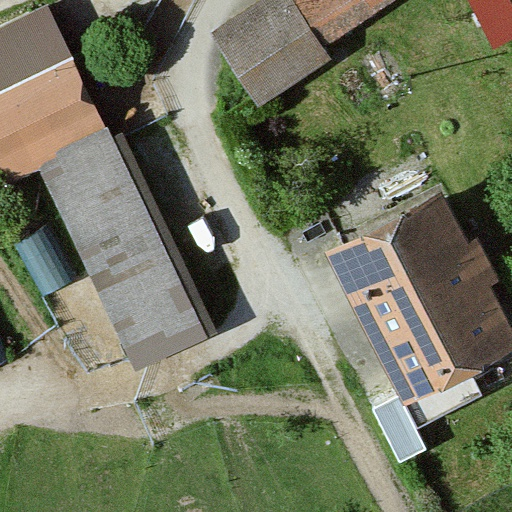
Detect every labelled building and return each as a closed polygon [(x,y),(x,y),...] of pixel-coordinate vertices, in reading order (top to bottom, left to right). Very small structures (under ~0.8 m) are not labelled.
[(84,68),(52,0),(29,0),(0,13),(0,180),(27,168),(115,359),(200,320),(116,137),(84,68)] [(378,0),(247,0),(214,21),(263,97),(332,53),(321,37),(378,0)] [(511,0),(475,0),(496,40),(511,31),(511,0)] [(452,241),(424,187),(309,246),(388,398),(503,338),(476,287),(487,281),(464,235),(452,241)] [(0,329),(0,356),(11,352),(0,329)]
